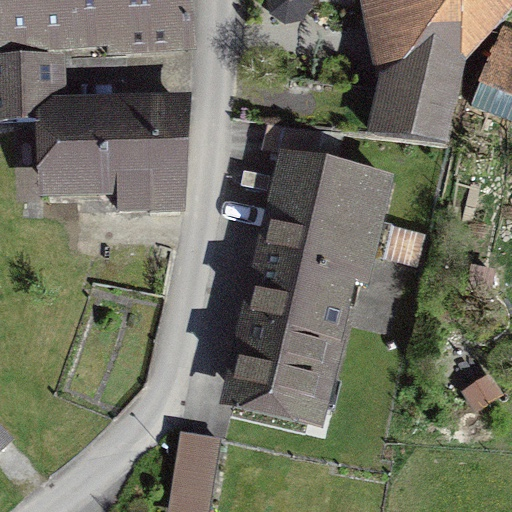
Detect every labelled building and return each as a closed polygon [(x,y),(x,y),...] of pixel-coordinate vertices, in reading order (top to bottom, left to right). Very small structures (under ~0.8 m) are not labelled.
[(179,0),(0,0),(0,37),(180,31),(179,0)] [(511,0),(378,0),(392,63),(371,131),(438,139),(457,56),(511,4),(511,0)] [(511,39),(497,33),(476,80),(511,95),(511,39)] [(67,68),(0,69),(0,117),(37,116),(40,209),(186,204),(183,112),(68,115),(67,68)] [(381,173),(283,149),(225,384),(323,409),(381,173)] [(0,422),(0,457),(18,440),(0,422)] [(208,511),(220,434),(176,427),(164,509),(185,511),(208,511)]
